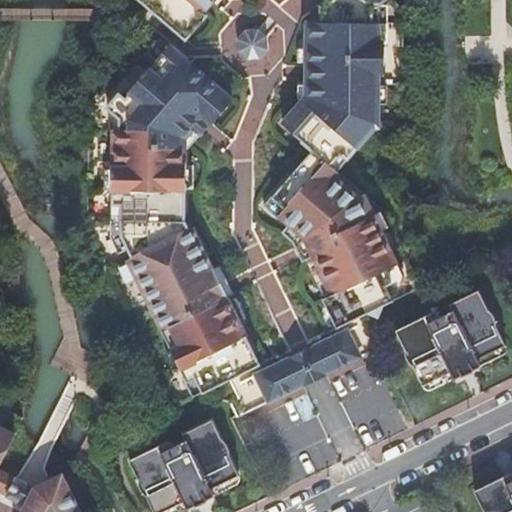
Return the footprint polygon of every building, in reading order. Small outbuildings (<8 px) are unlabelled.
[(138,0),(184,40),(205,15),(201,12),(211,1),(211,0),(138,0)] [(377,6),(384,6),(388,0),(324,0),(320,6),(319,23),(305,22),(305,48),(305,63),(305,64),(305,72),(305,78),(305,82),(305,96),(301,101),(281,124),(311,151),(271,196),(271,197),(283,208),(277,215),(279,216),(287,224),(280,233),(291,242),(293,248),(296,253),(298,258),(300,262),(312,256),(323,279),(330,294),(323,298),(321,299),(334,327),(366,312),(376,317),(381,305),(391,300),(384,285),(390,282),(384,270),(395,264),(379,232),(371,215),(366,218),(355,197),(330,175),(373,126),(376,126),(376,104),(376,85),(376,72),(381,72),(382,44),(377,44),(377,6)] [(386,44),(386,6),(384,6),(377,6),(377,44),(382,44),(386,44)] [(244,31),(236,40),(237,52),(246,59),(258,58),(265,50),(264,38),(260,34),(255,30),(244,31)] [(156,61),(169,46),(161,40),(154,40),(147,47),(148,55),(156,61)] [(201,391),(257,364),(236,322),(226,301),(225,298),(226,298),(211,268),(210,268),(190,228),(187,230),(183,221),(183,149),(186,149),(202,131),(205,127),(208,123),(210,124),(212,122),(231,100),(188,63),(184,59),(169,46),(156,61),(157,62),(149,71),(148,70),(128,93),(129,94),(124,100),(117,94),(106,108),(108,109),(118,118),(118,129),(112,129),(112,168),(112,189),(111,204),(121,204),(120,235),(126,248),(131,257),(126,259),(127,261),(136,279),(171,349),(179,367),(184,377),(192,373),(201,391)] [(296,63),(305,63),(305,48),(296,48),(296,63)] [(297,98),(301,101),(305,96),(305,82),(297,82),(297,98)] [(385,104),(386,85),(376,85),(376,104),(385,104)] [(118,129),(118,118),(108,109),(108,130),(112,129),(118,129)] [(103,189),(112,189),(112,168),(103,168),(103,189)] [(363,194),(355,197),(366,218),(371,215),(379,232),(387,229),(379,211),(372,214),(363,194)] [(271,197),(271,196),(262,206),(277,218),(279,216),(277,215),(283,208),(271,197)] [(120,235),(121,204),(111,204),(110,203),(109,237),(117,253),(126,248),(120,235)] [(127,283),(136,279),(127,261),(118,265),(127,283)] [(218,265),(211,268),(226,298),(232,294),(231,292),(229,286),(226,282),(218,265)] [(315,283),(323,298),(330,294),(323,279),(315,283)] [(428,323),(424,316),(395,330),(422,386),(450,372),(454,379),(480,366),(477,359),(505,345),(478,290),(449,304),(452,311),(440,317),(428,323)] [(226,301),(236,322),(244,318),(234,297),(226,301)] [(433,312),(424,316),(428,323),(440,317),(439,316),(438,315),(437,314),(436,313),(435,312),(433,312)] [(363,323),(311,347),(324,373),(374,349),(363,323)] [(505,347),(505,345),(477,359),(480,366),(501,355),(502,354),(504,353),(504,351),(505,349),(505,347)] [(300,352),(289,358),(301,384),(313,379),(324,373),(311,347),(300,352)] [(171,371),(179,367),(171,349),(163,353),(171,371)] [(228,402),(235,416),(301,384),(289,358),(207,396),(228,402)] [(450,372),(422,386),(423,386),(425,388),(428,388),(430,389),(433,389),(454,379),(450,372)] [(192,373),(184,377),(183,378),(191,396),(201,391),(192,373)] [(161,452),(158,445),(128,459),(154,511),(161,511),(183,501),(187,508),(213,495),(210,488),(238,475),(211,419),(182,433),(185,440),(173,446),(161,452)] [(0,461),(10,441),(0,435),(0,429),(2,426),(0,425),(0,461)] [(2,426),(0,429),(0,435),(10,441),(15,433),(2,426)] [(166,441),(158,445),(161,452),(173,446),(172,445),(172,444),(171,443),(169,442),(168,441),(167,441),(166,441)] [(0,469),(0,491),(7,495),(16,478),(0,469)] [(62,473),(51,478),(60,495),(70,490),(62,473)] [(506,484),(511,481),(511,473),(503,477),(506,484)] [(238,477),(238,475),(210,488),(213,495),(235,485),(236,484),(237,482),(238,480),(238,478),(238,477)] [(60,495),(51,478),(48,479),(34,486),(24,481),(16,477),(16,478),(7,495),(15,499),(25,504),(21,511),(20,511),(80,511),(70,490),(60,495)] [(511,511),(511,481),(506,484),(503,477),(474,492),(484,511),(511,511)] [(183,501),(161,511),(178,511),(187,508),(183,501)]
